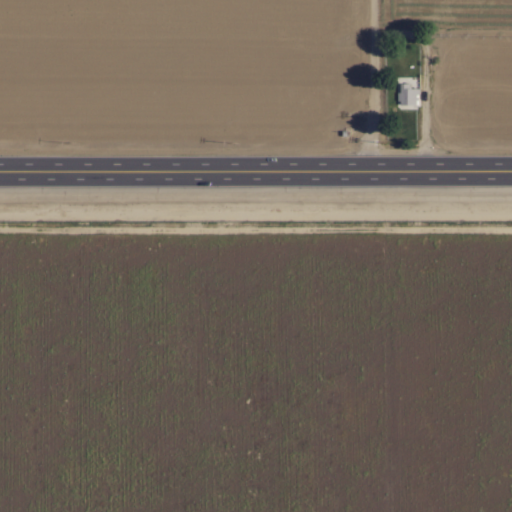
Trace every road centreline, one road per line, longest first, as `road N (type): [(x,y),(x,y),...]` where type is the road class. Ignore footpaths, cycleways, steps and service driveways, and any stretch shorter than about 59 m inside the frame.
road 1 (secondary): [(0,176),(511,176)]
road 2 (residential): [(370,179),(371,0)]
